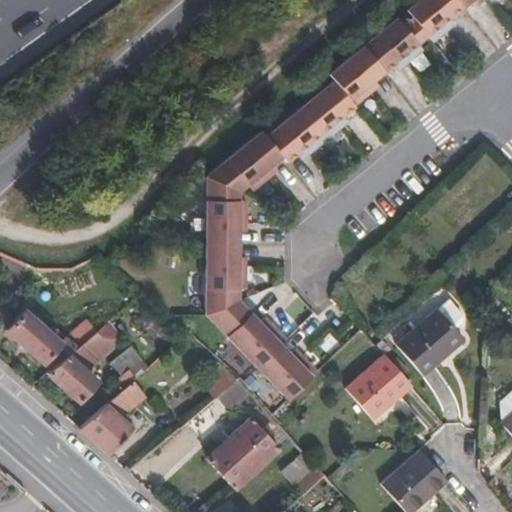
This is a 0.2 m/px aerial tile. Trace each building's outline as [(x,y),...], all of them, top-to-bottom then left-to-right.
[(432,41),(447,28),(455,22),(450,17),(461,7),(455,0),(417,0),(405,11),(426,36),(432,41)] [(426,36),(405,11),(396,18),(417,44),(426,36)] [(417,44),(396,18),(361,47),(382,72),(393,64),(398,69),(421,50),(417,44)] [(382,72),(361,47),(327,74),(332,81),(353,106),(376,86),(372,81),(382,72)] [(347,120),(343,116),(353,106),(332,81),(298,110),(323,140),(347,120)] [(300,159),(307,153),(323,140),(298,110),(264,137),(280,157),(284,162),(296,154),(300,159)] [(270,166),(280,157),(264,137),(259,131),(225,159),(246,186),(250,191),(274,171),(270,166)] [(246,186),(225,159),(204,176),(237,192),(246,186)] [(237,201),(237,192),(204,176),(204,201),(237,201)] [(244,231),(244,201),(237,201),(204,201),(204,244),(237,245),(237,232),(244,231)] [(244,289),(244,258),(237,258),(237,245),(204,244),(204,289),(236,289),(244,289)] [(23,260),(0,250),(0,262),(18,271),(23,260)] [(237,301),(236,289),(204,289),(204,314),(237,301)] [(225,336),(249,314),(237,301),(204,314),(225,336)] [(0,323),(44,362),(87,326),(76,313),(56,330),(51,325),(49,327),(30,310),(27,313),(17,305),(0,321),(0,323)] [(422,376),(463,341),(436,310),(395,344),(422,376)] [(284,340),(263,318),(257,323),(249,314),(225,336),(255,368),(279,345),(284,340)] [(108,327),(98,316),(92,322),(101,333),(108,327)] [(75,361),(104,336),(101,333),(92,322),(87,326),(44,362),(40,366),(68,392),(87,373),(75,361)] [(123,362),(132,354),(120,340),(101,356),(110,367),(108,370),(117,380),(124,374),(130,369),(123,362)] [(315,372),(293,349),(288,354),(279,345),(255,368),(285,399),(315,372)] [(130,369),(138,362),(132,354),(123,362),(130,369)] [(371,419),(411,385),(383,354),(344,389),(371,419)] [(207,390),(228,372),(210,355),(204,361),(209,366),(195,379),(206,391),(207,390)] [(219,403),(240,385),(228,372),(207,390),(219,403)] [(124,420),(113,407),(136,387),(124,374),(117,380),(70,419),(101,447),(124,420)] [(271,440),(260,429),(265,424),(254,411),(248,416),(242,409),(219,428),(222,432),(199,451),(224,479),(246,459),(248,461),(271,440)] [(511,438),(511,412),(499,424),(511,438)] [(404,511),(410,511),(445,483),(417,451),(380,485),(404,511)] [(290,483),(312,464),(305,456),(282,475),(290,483)] [(302,511),(281,492),(273,499),(287,511),(302,511)] [(287,511),(273,499),(260,511),(287,511)]
